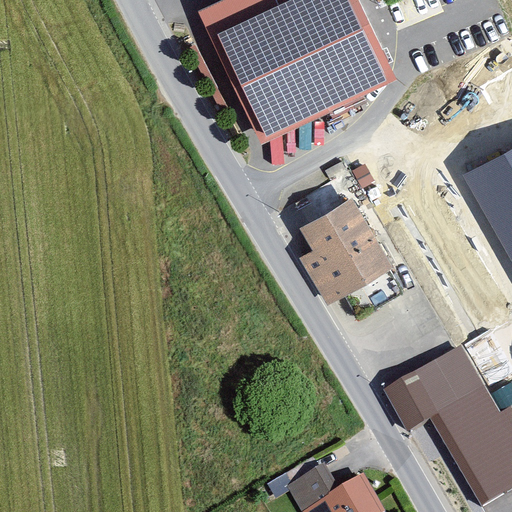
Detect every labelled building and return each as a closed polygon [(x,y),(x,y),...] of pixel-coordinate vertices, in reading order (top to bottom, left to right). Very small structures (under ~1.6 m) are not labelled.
[(380,79),(340,0),(293,0),(214,39),(262,137),(380,79)] [(511,257),(511,148),(466,175),(511,257)] [(390,267),(351,201),(304,230),(317,251),(304,259),(331,302),(390,267)] [(511,337),(474,356),(489,384),(511,372),(511,337)] [(485,501),(511,485),(511,412),(501,417),(462,343),(379,388),(405,435),(439,416),(485,501)] [(373,511),(358,485),(332,500),(317,474),(284,494),(294,511),(373,511)]
